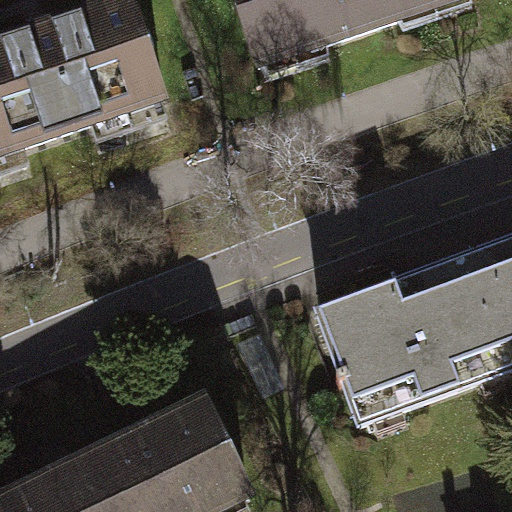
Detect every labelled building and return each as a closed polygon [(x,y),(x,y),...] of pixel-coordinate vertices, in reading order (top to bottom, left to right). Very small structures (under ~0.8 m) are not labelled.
[(166,103),(130,0),(114,0),(84,10),(87,17),(0,46),(0,155),(19,149),(20,152),(166,103)] [(434,8),(431,0),(236,0),(260,71),(402,23),(401,19),(434,8)] [(511,254),(483,265),(511,346),(511,254)] [(482,261),(321,319),(362,430),(511,375),(511,346),(483,265),(482,261)] [(67,473),(86,511),(227,511),(250,501),(204,406),(67,473)] [(86,511),(67,473),(0,505),(0,511),(86,511)]
